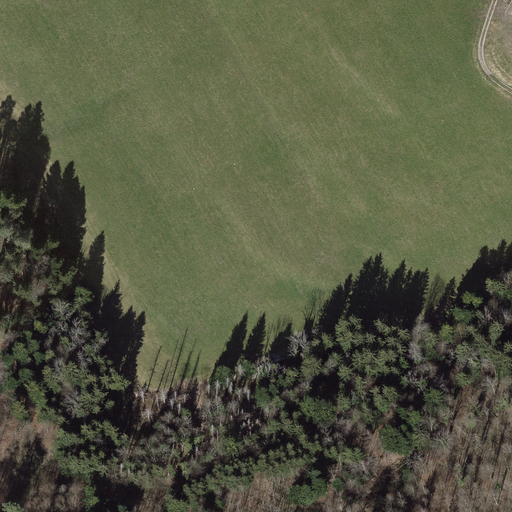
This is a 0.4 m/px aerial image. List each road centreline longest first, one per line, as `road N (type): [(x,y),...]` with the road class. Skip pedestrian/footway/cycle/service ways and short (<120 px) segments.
road 1 (track): [(441,325),(371,323),(205,377),(209,475),(172,498)]
road 2 (track): [(441,325),(438,353),(386,424),(328,455)]
